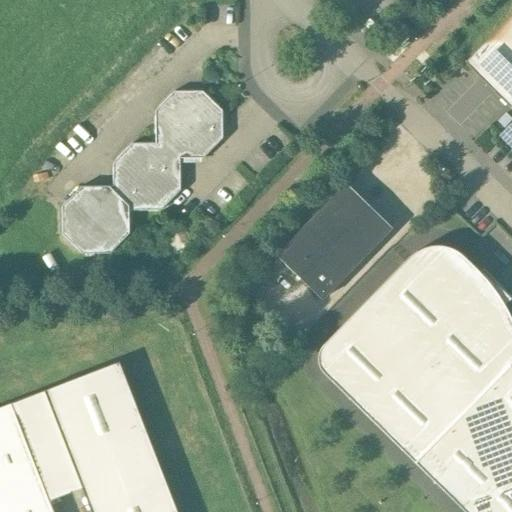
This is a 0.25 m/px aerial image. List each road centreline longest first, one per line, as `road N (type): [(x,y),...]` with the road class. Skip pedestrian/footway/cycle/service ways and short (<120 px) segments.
road 1 (residential): [(338,31),(511,207)]
road 2 (unclassified): [(271,0),(279,58),(299,83),(326,80),(342,56),(338,31)]
